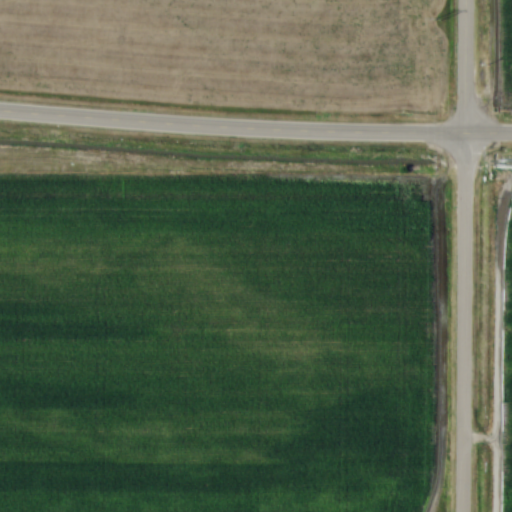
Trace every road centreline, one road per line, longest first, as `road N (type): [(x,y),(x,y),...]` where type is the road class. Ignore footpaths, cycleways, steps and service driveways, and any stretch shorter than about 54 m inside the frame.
road 1 (tertiary): [(511,130),(200,127),(0,111)]
road 2 (residential): [(463,511),(465,131)]
road 3 (residential): [(465,131),(466,0)]
